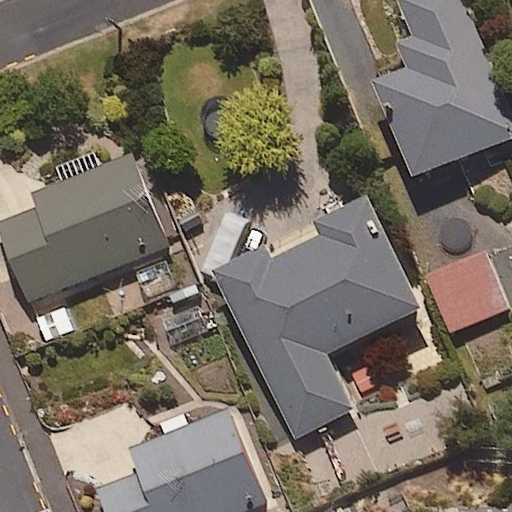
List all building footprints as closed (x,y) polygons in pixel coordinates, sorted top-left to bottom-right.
[(402,72),(371,85),(375,95),(361,101),(373,128),(387,122),(413,181),(511,138),(511,115),(461,0),(403,0),(401,1),(417,36),(391,47),(402,72)] [(167,247),(131,156),(30,196),(36,209),(0,223),(0,228),(29,302),(167,247)] [(276,261),(270,249),(249,260),(236,235),(200,252),(294,441),(356,411),(328,355),(422,309),(368,201),(315,227),(320,239),(276,261)] [(450,335),(511,310),(487,254),(427,279),(450,335)] [(109,511),(244,511),(265,504),(227,410),(131,449),(140,471),(100,487),(109,511)]
